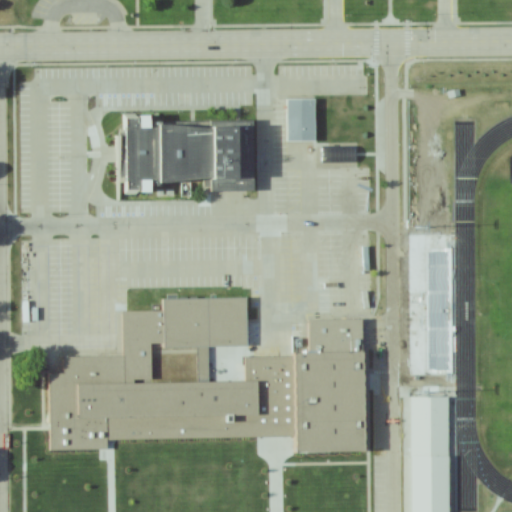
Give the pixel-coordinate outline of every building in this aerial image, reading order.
[(287,99),(313,99),(316,142),(287,143),(287,99)] [(253,120),(255,191),(211,193),(212,180),(163,184),(154,184),(155,194),(125,193),(127,117),(152,118),(152,123),(160,125),(213,129),(234,128),(234,122),(253,120)] [(434,240),(434,339),(453,339),(453,240),(434,240)] [(246,299),(163,299),(163,311),(122,312),(123,357),(62,359),(64,374),(49,375),(50,451),(105,450),(106,440),(263,437),(264,461),(292,460),(292,454),(367,453),(361,320),(310,321),(311,354),(295,355),(291,357),(244,359),(246,368),(253,368),(257,382),(153,382),(150,344),(164,344),(164,349),(196,349),(197,368),(206,367),(207,358),(232,355),(232,348),(246,348),(246,299)] [(435,381),(450,381),(450,343),(435,343),(435,381)] [(435,404),(420,404),(420,439),(435,439),(435,404)] [(443,511),(406,511),(406,455),(443,454),(443,511)]
